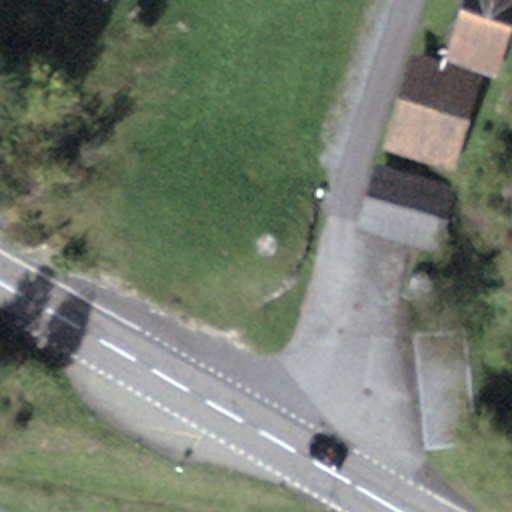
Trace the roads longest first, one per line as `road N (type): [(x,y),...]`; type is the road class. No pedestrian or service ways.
road 1 (residential): [(306,457),(352,158),(399,0)]
road 2 (primary): [(306,457),(0,282)]
